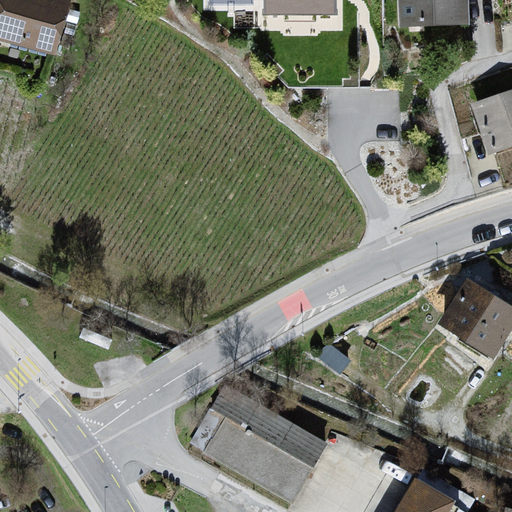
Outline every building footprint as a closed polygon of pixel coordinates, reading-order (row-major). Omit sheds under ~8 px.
[(79,8),(48,0),(6,0),(0,26),(0,47),(62,62),(79,8)] [(341,0),(269,0),(271,23),(343,21),(341,0)] [(473,0),(405,0),(410,41),(478,32),(473,0)] [(511,99),(479,110),(499,165),(511,160),(511,99)] [(511,340),(511,307),(471,284),(445,326),(498,363),(511,340)] [(328,447),(221,395),(189,446),(291,505),(328,447)] [(458,511),(461,505),(419,480),(402,511),(458,511)]
